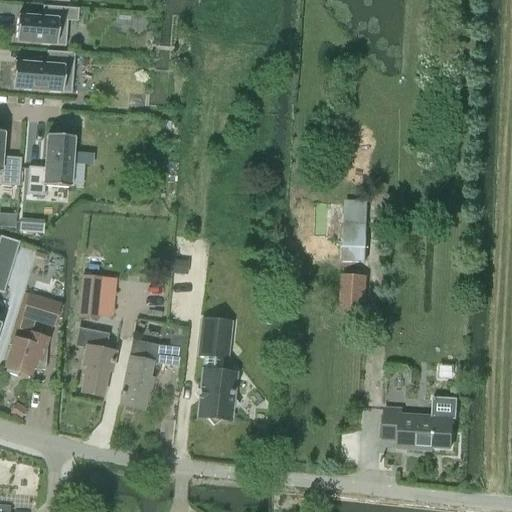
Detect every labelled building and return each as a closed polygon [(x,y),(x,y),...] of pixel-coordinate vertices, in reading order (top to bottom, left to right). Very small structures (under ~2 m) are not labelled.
[(41,19),(17,17),(15,44),(25,45),(59,48),(61,21),(76,22),(77,10),(42,7),(41,19)] [(74,55),(46,52),(45,66),(13,64),(11,91),(71,95),(71,85),(74,55)] [(3,134),(0,133),(0,182),(18,184),(20,160),(1,158),(3,134)] [(27,168),(25,195),(40,196),(41,186),(69,189),(73,139),(69,139),(46,137),(43,169),(27,168)] [(19,223),(18,233),(30,234),(31,224),(19,223)] [(366,227),(342,226),(340,261),(364,262),(366,227)] [(186,263),(172,261),(171,273),(185,275),(186,263)] [(367,275),(340,273),(338,316),(366,318),(367,275)] [(101,281),(81,279),(78,319),(97,321),(101,281)] [(19,317),(52,328),(59,306),(26,296),(19,317)] [(230,412),(238,407),(232,400),(235,375),(217,373),(219,360),(222,360),(226,324),(201,321),(197,357),(206,358),(205,372),(201,372),(196,419),(206,420),(212,428),(219,422),(229,423),(230,412)] [(78,331),(75,348),(85,350),(81,368),(85,369),(80,395),(102,399),(107,373),(111,374),(114,355),(103,353),(106,337),(78,331)] [(27,346),(13,341),(4,371),(6,371),(5,375),(17,378),(18,375),(30,379),(32,372),(45,373),(47,349),(47,341),(30,336),(27,346)] [(179,369),(183,339),(171,337),(169,349),(131,342),(118,407),(145,413),(150,388),(148,388),(152,364),(179,369)] [(400,410),(384,409),(382,441),(398,442),(398,450),(422,451),(422,448),(449,449),(451,420),(455,420),(456,399),(431,398),(430,417),(400,416),(400,410)] [(15,406),(9,415),(18,421),(24,411),(15,406)]
